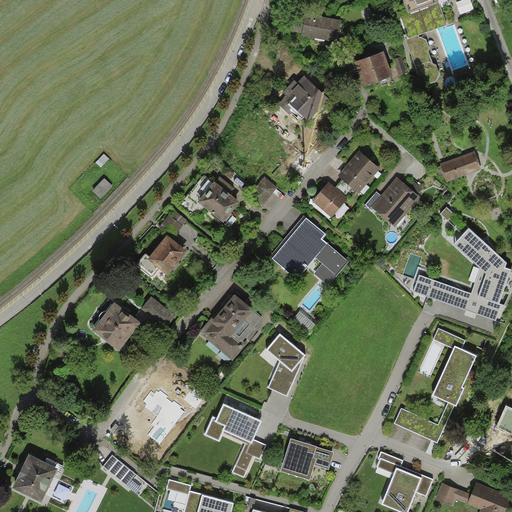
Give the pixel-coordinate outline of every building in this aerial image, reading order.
[(403,0),(408,12),(398,16),(406,34),(404,35),(421,87),(436,82),(439,74),(436,65),(433,63),(428,52),(430,49),(426,40),(421,37),(419,38),(419,36),(447,24),(438,2),(443,0),(403,0)] [(338,43),(342,21),(306,14),(306,16),(295,14),(292,32),(302,34),(301,36),(338,43)] [(384,51),(355,62),(364,86),(393,75),(384,51)] [(402,56),(393,59),(399,75),(407,72),(402,56)] [(297,83),(294,80),(283,92),(285,95),(277,103),(281,106),(284,109),(289,103),(308,121),(329,99),(304,75),(297,83)] [(380,168),(359,150),(337,176),(359,194),(380,168)] [(481,169),(475,151),(440,164),(446,182),(481,169)] [(220,176),(215,182),(229,193),(234,187),(220,176)] [(277,187),(265,177),(249,195),(262,205),(277,187)] [(420,197),(397,177),(381,195),(371,207),(373,209),(395,227),(420,197)] [(215,182),(214,181),(198,202),(211,213),(211,214),(225,225),(233,215),(231,213),(240,202),(229,193),(215,182)] [(348,198),(329,182),(312,201),(332,217),(348,198)] [(371,207),(381,195),(377,191),(365,204),(372,210),(373,209),(371,207)] [(454,214),(447,208),(441,214),(448,221),(454,214)] [(169,215),(158,228),(172,239),(187,220),(176,211),(171,216),(169,215)] [(326,234),(304,215),(270,257),(297,279),(316,257),(323,263),(314,274),(328,286),(349,261),(322,239),(326,234)] [(507,263),(469,228),(454,244),(480,268),(471,293),(419,274),(414,291),(496,320),(502,304),(500,303),(511,269),(505,267),(507,263)] [(187,252),(167,235),(149,257),(146,254),(137,265),(152,277),(159,269),(168,276),(187,252)] [(262,317),(234,295),(214,319),(212,317),(198,334),(232,361),(246,344),(242,341),(262,317)] [(176,316),(151,296),(141,309),(165,328),(176,316)] [(135,317),(115,302),(112,305),(95,328),(92,331),(119,351),(141,322),(135,317)] [(95,328),(112,305),(112,304),(106,311),(105,311),(104,312),(103,312),(102,312),(101,313),(100,314),(100,315),(100,316),(99,317),(99,318),(99,319),(94,327),(95,328)] [(466,340),(438,328),(433,339),(454,348),(432,396),(448,403),(438,424),(401,408),(394,423),(438,442),(454,406),(457,407),(465,390),(462,389),(476,357),(461,350),(466,340)] [(306,355),(280,334),(267,350),(280,361),(268,387),(288,396),(306,355)] [(168,396),(160,390),(159,392),(157,391),(155,394),(151,391),(144,401),(147,404),(145,407),(157,416),(152,424),(155,426),(148,435),(160,444),(185,411),(180,408),(181,406),(174,401),(173,402),(167,398),(168,396)] [(262,421),(223,404),(217,418),(213,416),(204,435),(219,442),(223,433),(245,443),(232,472),(244,477),(253,456),(260,459),(266,444),(254,439),(262,421)] [(511,408),(507,406),(496,428),(511,434),(511,408)] [(317,446),(291,438),(280,471),(310,480),(314,465),(329,469),(334,452),(316,447),(317,446)] [(404,460),(381,451),(378,459),(380,460),(377,467),(394,474),(382,504),(401,511),(408,511),(417,492),(426,496),(433,479),(401,466),(404,460)] [(55,467),(29,455),(22,468),(13,488),(42,502),(56,474),(58,469),(55,467)] [(136,474),(112,455),(103,466),(126,485),(131,479),(136,474)] [(57,463),(55,467),(58,469),(56,474),(59,475),(63,466),(57,463)] [(141,488),(131,479),(126,485),(136,494),(141,488)] [(203,494),(190,490),(191,485),(169,479),(166,488),(189,494),(183,511),(231,511),(234,503),(202,495),(203,494)] [(468,504),(472,494),(442,482),(435,500),(452,506),(455,499),(468,504)] [(505,511),(511,497),(476,483),(472,494),(468,504),(467,504),(481,510),(479,511),(505,511)]
